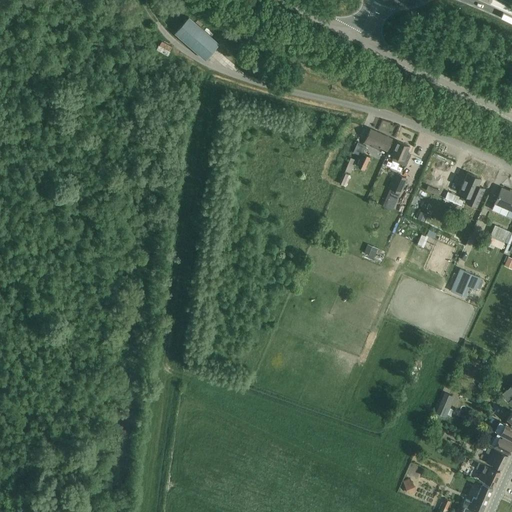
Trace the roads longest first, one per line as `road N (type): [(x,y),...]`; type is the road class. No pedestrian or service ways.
road 1 (track): [(381,114),(217,68),(164,33),(143,0)]
road 2 (unclassified): [(511,115),(356,36)]
road 3 (unclassified): [(511,167),(381,114)]
